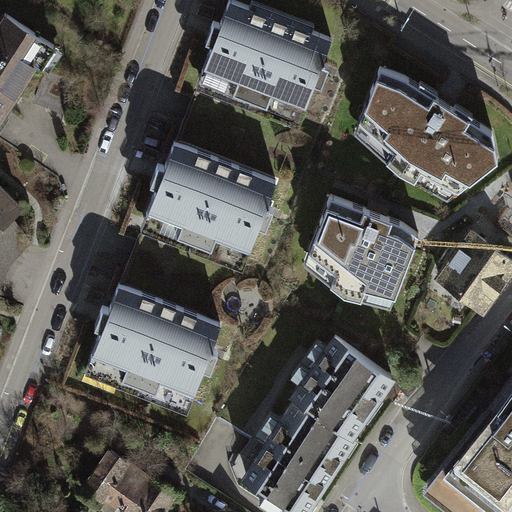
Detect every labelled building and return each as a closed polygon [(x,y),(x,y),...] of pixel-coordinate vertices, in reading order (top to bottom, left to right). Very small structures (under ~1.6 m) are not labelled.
[(330,38),(233,0),(228,0),(220,22),(213,19),(205,38),(213,41),(200,75),(300,115),(314,79),(321,82),(329,64),(321,61),(330,38)] [(56,46),(5,13),(0,19),(0,114),(34,62),(42,67),(56,46)] [(407,74),(379,63),(359,116),(391,149),(388,155),(417,175),(422,168),(459,189),(497,157),(494,130),(407,74)] [(76,81),(46,69),(36,97),(66,109),(76,81)] [(275,180),(174,140),(165,164),(157,161),(150,181),(158,184),(144,218),(245,257),(259,222),(266,224),(273,206),(266,203),(275,180)] [(0,224),(10,215),(20,206),(0,185),(0,224)] [(403,220),(330,193),(309,250),(334,269),(331,277),(348,289),(363,292),(366,285),(396,293),(418,233),(403,220)] [(0,276),(5,264),(28,239),(10,215),(0,224),(0,276)] [(511,261),(511,259),(473,231),(461,247),(454,242),(441,259),(448,265),(441,275),(480,304),(511,261)] [(220,322),(119,282),(110,305),(102,303),(95,322),(103,325),(89,359),(190,399),(204,363),(211,366),(218,348),(211,345),(220,322)] [(292,392),(296,395),(348,431),(389,373),(334,334),(292,392)] [(511,511),(511,384),(498,402),(504,407),(494,419),(488,414),(436,480),(475,511),(511,511)] [(296,395),(244,471),(265,485),(259,493),(277,506),(283,497),(301,509),(352,434),(348,431),(296,395)] [(159,511),(174,492),(112,446),(80,487),(113,511),(159,511)]
